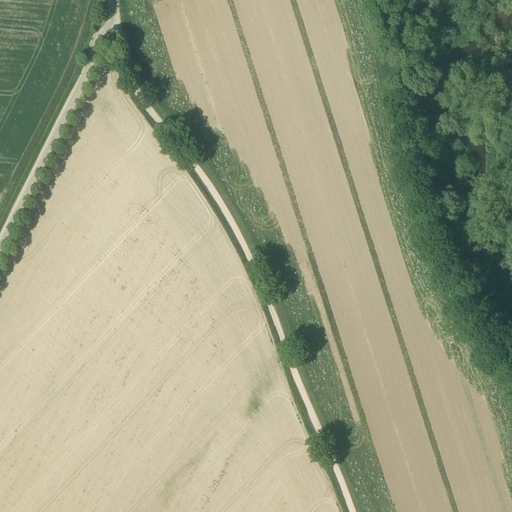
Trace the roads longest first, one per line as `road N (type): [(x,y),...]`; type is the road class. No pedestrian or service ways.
road 1 (track): [(347,511),(227,220),(143,100),(112,17)]
road 2 (unclassified): [(0,244),(112,17),(113,0)]
